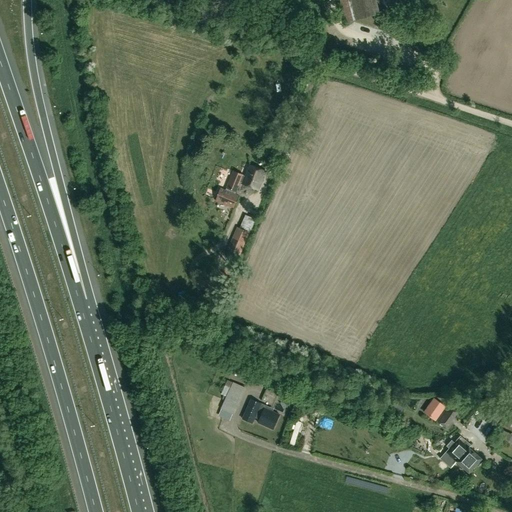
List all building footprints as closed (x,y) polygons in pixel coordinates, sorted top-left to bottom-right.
[(345,24),(349,23),(380,15),(375,0),(339,0),(342,11),(345,24)] [(248,165),(242,183),(258,189),(265,171),(248,165)] [(225,188),(226,188),(226,190),(220,188),(215,201),(233,208),(238,196),(235,194),(236,192),(243,174),(233,170),(225,188)] [(237,227),(227,250),(239,255),(249,232),(250,232),(256,220),(245,215),(239,228),(237,227)] [(234,415),(246,388),(233,382),(231,386),(225,384),(221,394),(226,396),(220,409),(234,415)] [(255,418),(259,420),(258,423),(272,429),(279,414),(260,406),(261,403),(250,399),(241,419),(252,424),(255,418)] [(433,420),(443,406),(434,400),(425,414),(433,420)] [(446,429),(458,412),(449,405),(437,422),(446,429)] [(511,407),(501,422),(509,428),(511,424),(511,407)] [(469,448),(470,446),(459,437),(446,452),(456,461),(458,463),(456,465),(461,469),(463,467),(469,473),(481,459),(469,448)] [(417,439),(415,445),(425,448),(427,442),(417,439)]
